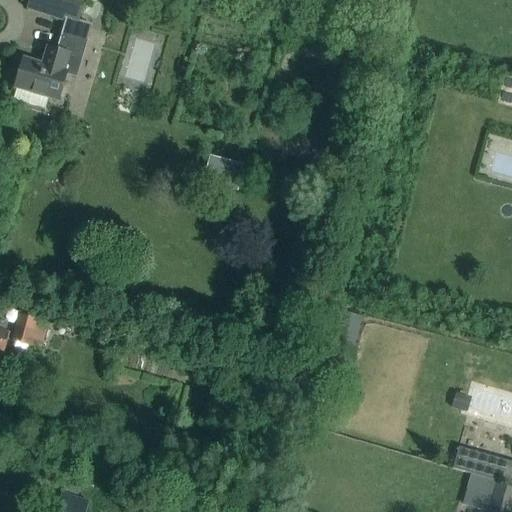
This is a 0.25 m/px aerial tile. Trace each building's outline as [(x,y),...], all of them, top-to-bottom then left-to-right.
[(29,0),(28,7),(76,23),(83,0),(29,0)] [(65,73),(62,72),(68,56),(71,57),(79,30),(64,25),(56,51),(47,49),(42,66),(23,60),(15,87),(16,88),(13,99),(44,109),(47,97),(57,100),(65,73)] [(511,139),(492,135),(481,181),(504,186),(506,179),(511,179),(511,139)] [(210,156),(204,179),(238,189),(244,166),(210,156)] [(337,311),(322,366),(347,373),(362,318),(337,311)] [(38,351),(46,325),(20,317),(12,343),(38,351)] [(5,323),(0,321),(0,355),(2,356),(8,333),(2,332),(5,323)] [(471,398),(456,394),(451,410),(466,414),(471,398)] [(511,461),(459,447),(454,468),(511,484),(511,461)] [(495,485),(483,482),(470,478),(461,506),(481,511),(509,511),(510,511),(511,511),(511,489),(495,484),(495,485)]
